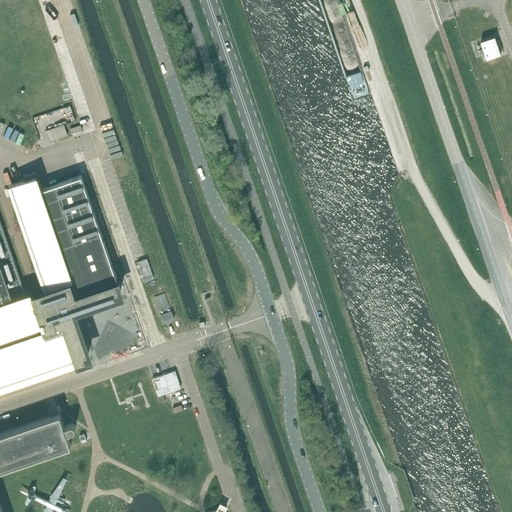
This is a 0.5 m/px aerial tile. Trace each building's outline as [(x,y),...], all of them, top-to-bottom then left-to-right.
[(499,39),(496,40),(495,36),(481,41),(485,54),(482,54),(483,57),(486,56),(487,59),(501,54),(500,52),(503,51),(499,39)] [(49,141),(58,138),(67,135),(64,125),(46,131),(49,141)] [(70,129),(72,134),(82,131),(80,126),(70,129)] [(25,296),(0,304),(0,385),(75,360),(77,366),(78,366),(77,363),(87,359),(71,311),(73,307),(121,291),(81,175),(41,189),(36,176),(11,184),(47,288),(38,291),(38,290),(36,290),(35,290),(34,291),(34,293),(25,296)] [(0,304),(25,296),(25,293),(21,283),(6,240),(3,230),(0,221),(0,304)] [(137,262),(144,282),(153,279),(147,259),(137,262)] [(154,297),(163,323),(174,319),(165,293),(154,297)] [(173,371),(152,378),(158,395),(163,394),(167,392),(181,388),(175,371),(173,371)] [(66,433),(73,430),(74,430),(75,429),(75,428),(75,427),(75,426),(75,425),(74,424),(73,424),(71,424),(64,426),(60,413),(0,434),(0,511),(2,511),(0,505),(0,469),(71,446),(66,433)] [(224,511),(226,510),(220,506),(221,503),(220,503),(217,510),(210,511),(224,511)]
